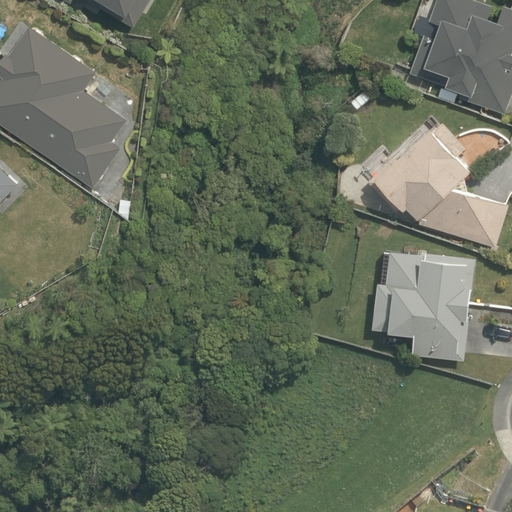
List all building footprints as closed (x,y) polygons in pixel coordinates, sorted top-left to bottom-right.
[(69,0),(76,4),(78,0),(94,0),(140,26),(155,0),(69,0)] [(511,90),(511,9),(484,0),(437,0),(429,26),(449,33),(435,74),(453,80),(448,94),(504,114),(511,90)] [(96,71),(33,29),(4,73),(8,76),(0,88),(0,126),(98,191),(127,147),(114,138),(130,114),(86,86),(96,71)] [(371,167),(418,227),(423,224),(496,251),(511,204),(466,185),(482,173),(437,115),(371,167)] [(0,210),(22,187),(0,166),(0,210)] [(477,255),(394,251),(392,281),(378,281),(375,336),(420,338),(419,358),(469,360),(471,322),(478,322),(479,287),(476,287),(477,255)]
